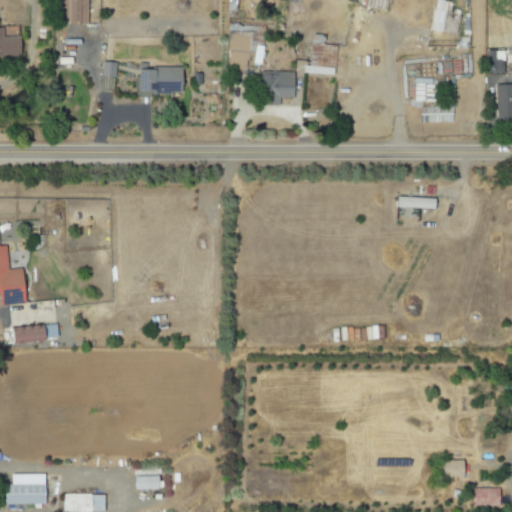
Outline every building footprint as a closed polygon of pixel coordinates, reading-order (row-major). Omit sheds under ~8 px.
[(84,0),(53,0),(53,23),(84,23),(84,0)] [(445,0),(444,0),(432,0),(428,31),(450,34),(453,15),(443,13),(445,0)] [(225,68),(235,69),(235,74),(250,75),(250,64),(259,64),(260,43),(253,43),(253,27),(226,26),(225,68)] [(308,66),(302,66),(302,73),(333,74),(333,46),(317,45),(317,35),(309,35),(308,66)] [(0,56),(16,56),(16,36),(0,36),(0,56)] [(500,50),(483,50),(483,74),(500,74),(500,50)] [(113,63),(99,62),(99,76),(112,77),(113,63)] [(178,67),(144,67),(144,63),(134,63),(134,95),(177,95),(178,67)] [(277,105),(277,98),(290,98),(291,72),(258,71),(257,105),(277,105)] [(511,111),(511,84),(492,85),(493,112),(511,111)] [(431,209),(431,198),(393,197),(393,207),(431,209)] [(0,305),(22,303),(18,268),(6,270),(3,245),(0,245),(0,305)] [(54,340),(54,325),(6,327),(6,342),(54,340)] [(458,460),(439,461),(439,476),(459,476),(458,460)] [(41,474),(8,475),(8,484),(0,484),(0,504),(42,504),(41,474)] [(130,476),(130,490),(153,489),(153,476),(130,476)] [(498,506),(498,488),(469,489),(470,506),(498,506)] [(100,511),(101,494),(59,494),(58,511),(100,511)]
